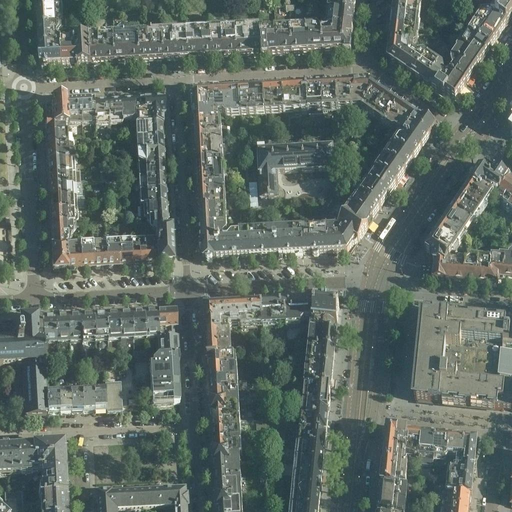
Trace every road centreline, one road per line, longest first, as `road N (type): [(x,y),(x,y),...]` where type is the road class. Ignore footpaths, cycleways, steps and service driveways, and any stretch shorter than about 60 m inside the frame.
road 1 (residential): [(34,299),(22,88)]
road 2 (residential): [(187,291),(176,80)]
road 3 (residential): [(365,68),(176,80)]
road 4 (tertiary): [(468,137),(447,148),(377,247),(367,285)]
road 5 (unclassified): [(187,291),(367,285)]
road 6 (tertiary): [(387,289),(393,257),(468,137)]
road 7 (tertiary): [(355,449),(373,410),(387,289)]
road 8 (tertiary): [(367,285),(355,449)]
road 9 (residential): [(176,80),(22,88)]
road 10 (unclassified): [(34,299),(187,291)]
road 11 (residential): [(196,427),(187,291)]
road 12 (residential): [(499,434),(445,423),(450,412),(497,416),(505,435)]
road 13 (residential): [(511,306),(387,289)]
road 14 (residential): [(468,137),(365,68)]
